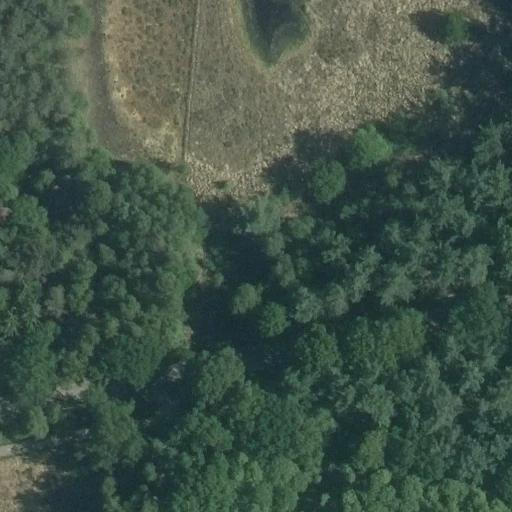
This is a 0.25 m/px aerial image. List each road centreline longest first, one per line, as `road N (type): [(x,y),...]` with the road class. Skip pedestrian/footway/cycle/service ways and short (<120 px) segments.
road 1 (tertiary): [(511,310),(0,412)]
road 2 (track): [(165,378),(171,413),(163,511)]
